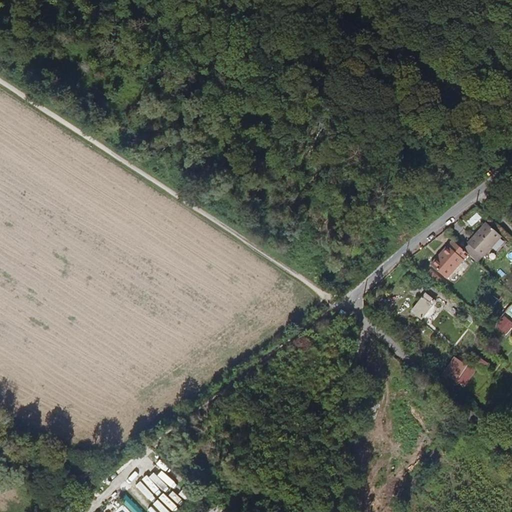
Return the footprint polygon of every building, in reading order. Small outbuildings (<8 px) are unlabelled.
[(484,258),(503,236),(487,222),(468,244),(484,258)] [(448,279),(469,254),(463,249),(453,240),(431,264),(448,279)] [(484,258),(468,244),(463,249),(469,254),(479,263),(484,258)] [(418,323),(434,304),(425,296),(408,315),(418,323)] [(466,363),(468,361),(460,355),(448,371),(456,377),(457,376),(466,363)] [(487,362),(480,357),(475,364),(476,364),(482,369),(487,362)] [(475,364),(469,359),(468,361),(466,363),(457,376),(464,381),(476,364),(475,364)] [(140,511),(123,495),(117,501),(128,511),(140,511)]
